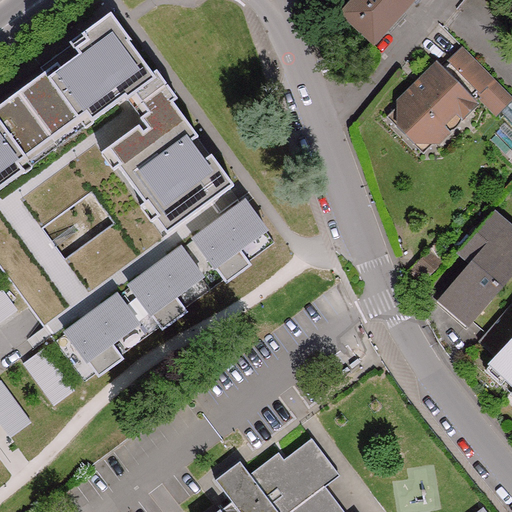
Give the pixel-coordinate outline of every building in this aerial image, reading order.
[(362,0),(348,16),(379,44),(419,0),(362,0)] [(174,228),(234,187),(175,103),(180,99),(159,71),(155,74),(133,41),(136,39),(117,13),(90,33),(94,39),(81,47),(77,42),(47,64),(51,70),(0,107),(0,183),(24,167),(18,158),(89,108),(95,117),(127,93),(130,98),(138,91),(151,111),(143,117),(150,127),(144,131),(138,123),(111,144),(122,160),(119,163),(144,200),(147,198),(159,214),(163,211),(174,228)] [(457,108),(465,117),(478,103),(474,99),(478,95),(495,112),(497,115),(500,112),(511,101),(511,97),(511,96),(467,52),(447,72),(440,65),(428,77),(423,90),(424,92),(419,97),(414,92),(409,97),(402,103),(402,129),(416,144),(438,142),(451,130),(442,122),(457,108)] [(138,91),(130,98),(143,117),(151,111),(138,91)] [(511,101),(500,112),(511,123),(511,101)] [(402,129),(402,103),(389,117),(400,130),(402,132),(402,129)] [(18,158),(24,167),(95,117),(89,108),(18,158)] [(442,122),(451,130),(465,117),(457,108),(442,122)] [(438,142),(416,144),(415,145),(425,156),(435,145),(438,142)] [(122,160),(111,144),(102,150),(114,166),(119,163),(122,160)] [(155,216),(159,214),(147,198),(144,200),(139,204),(150,220),(155,216)] [(238,251),(265,233),(245,203),(192,240),(223,285),(249,267),(238,251)] [(166,233),(174,228),(163,211),(159,214),(155,216),(166,233)] [(511,228),(494,212),(471,238),(486,251),(477,261),(444,297),(469,320),(511,271),(511,228)] [(121,222),(73,252),(93,284),(141,255),(121,222)] [(486,251),(471,238),(462,248),(477,261),(486,251)] [(173,296),(200,277),(179,248),(126,284),(158,330),(184,312),(173,296)] [(54,274),(27,293),(50,325),(95,293),(83,276),(65,289),(54,274)] [(1,291),(0,291),(0,323),(17,310),(1,291)] [(108,341),(134,322),(114,293),(61,329),(92,375),(119,357),(108,341)] [(511,342),(500,356),(511,366),(511,342)] [(72,391),(41,351),(24,365),(55,404),(72,391)] [(511,366),(500,356),(489,369),(505,382),(511,375),(511,376),(511,366)] [(29,419),(1,381),(0,381),(0,424),(8,435),(29,419)] [(344,511),(328,489),(341,479),(313,442),(285,463),(279,456),(251,477),(240,462),(214,481),(230,502),(217,511),(344,511)]
